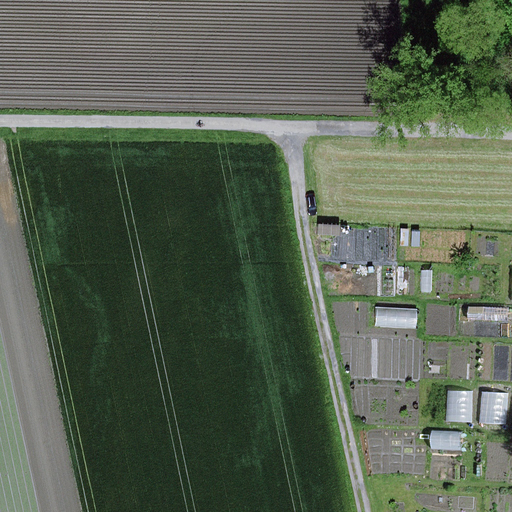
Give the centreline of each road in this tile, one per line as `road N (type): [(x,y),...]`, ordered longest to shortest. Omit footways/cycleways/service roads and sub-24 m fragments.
road 1 (track): [(370,511),(287,128),(511,133)]
road 2 (unclassified): [(287,128),(0,126)]
